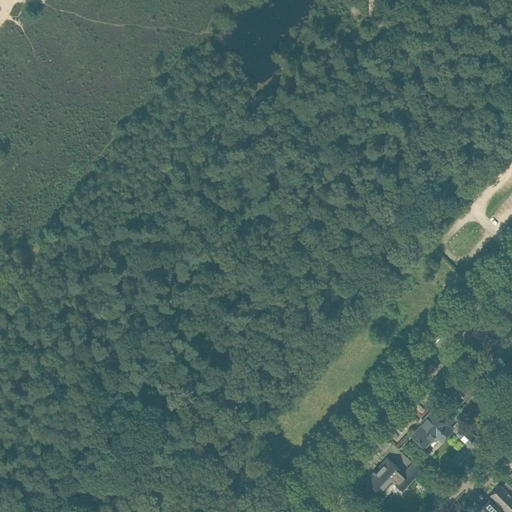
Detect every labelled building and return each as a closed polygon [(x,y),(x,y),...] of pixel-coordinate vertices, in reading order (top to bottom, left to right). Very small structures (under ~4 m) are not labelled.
[(455,388),(448,395),(450,398),(458,405),(465,397),(467,399),(478,387),(485,380),(472,368),(471,368),(464,375),(466,377),(456,388),(454,386),(454,387),(455,388)] [(506,413),(499,405),(489,415),(496,422),(506,413)] [(451,427),(439,416),(432,410),(426,417),(427,418),(411,435),(424,447),(435,436),(441,441),(452,429),(453,429),(451,427)] [(452,429),(468,444),(475,437),(458,420),(451,427),(453,429),(452,429)] [(387,458),(367,479),(381,493),(389,485),(390,487),(394,482),(403,491),(422,471),(413,462),(403,472),(402,471),(387,457),(386,458),(387,458)] [(511,488),(506,482),(501,486),(500,484),(490,494),(507,511),(511,511),(511,488)] [(481,507),(475,511),(501,511),(494,504),(487,497),(478,505),(481,507)]
